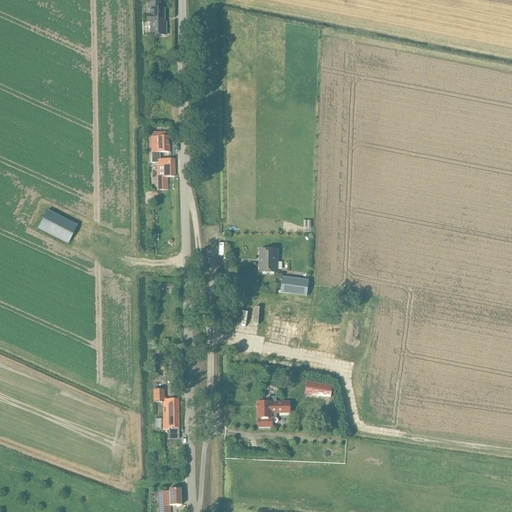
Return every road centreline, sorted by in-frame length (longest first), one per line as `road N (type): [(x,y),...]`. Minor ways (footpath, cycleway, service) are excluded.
road 1 (unclassified): [(192,511),(180,0)]
road 2 (track): [(210,345),(342,370),(353,428),(511,450)]
road 3 (track): [(325,32),(511,69)]
